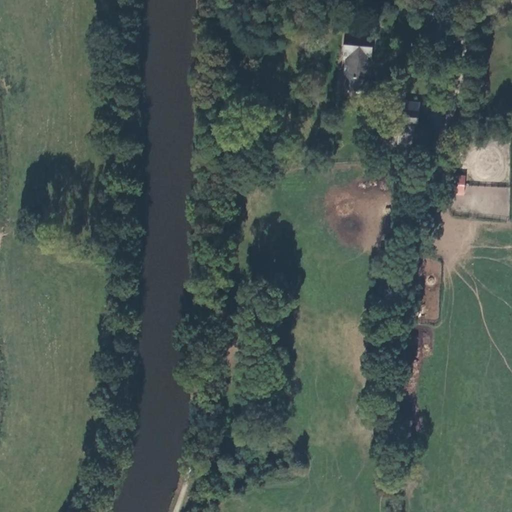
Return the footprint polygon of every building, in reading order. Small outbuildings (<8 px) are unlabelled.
[(363,89),(372,89),(372,76),(368,76),(369,64),(366,63),(367,57),(370,57),(371,32),(342,31),(342,32),(341,57),(345,57),(344,65),(342,65),(342,79),(345,79),(345,90),(363,91),(363,89)] [(385,102),(395,102),(395,97),(407,97),(407,93),(381,92),(381,96),(385,97),(385,102)] [(395,102),(395,107),(422,108),(422,98),(407,97),(395,97),(395,102)] [(391,121),(393,121),(399,121),(411,122),(421,122),(422,108),(395,107),(392,107),(391,121)] [(399,128),(393,128),(381,127),(381,145),(418,146),(419,129),(411,128),(411,122),(399,121),(399,128)] [(464,196),(466,175),(458,174),(456,195),(464,196)]
